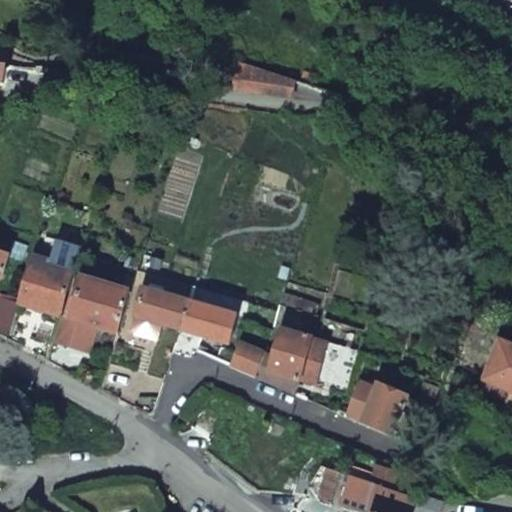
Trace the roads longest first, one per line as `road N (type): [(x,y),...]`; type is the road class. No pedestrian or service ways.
road 1 (residential): [(511,125),(89,77),(22,87),(0,101)]
road 2 (residential): [(0,348),(107,407),(163,450)]
road 3 (residential): [(163,450),(35,486),(0,504)]
